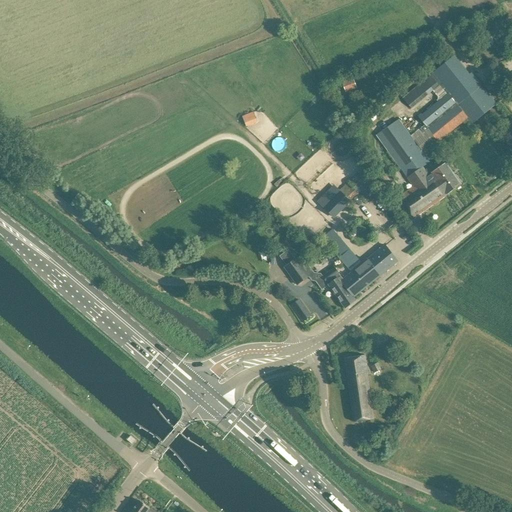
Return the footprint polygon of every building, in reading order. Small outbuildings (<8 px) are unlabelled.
[(498,32),(493,20),(485,23),(490,35),(498,32)] [(399,120),(377,135),(408,178),(422,167),(429,162),(423,154),(441,139),(466,118),(469,116),(474,122),(497,104),(482,85),(455,55),(431,75),(439,86),(446,95),(419,117),(425,124),(410,135),(399,120)] [(402,98),(411,108),(437,85),(428,75),(402,98)] [(353,76),(341,80),(345,91),(357,87),(353,76)] [(253,111),(243,116),(247,126),(258,121),(253,111)] [(414,187),(399,197),(409,209),(414,218),(447,194),(461,184),(455,176),(445,163),(432,172),(429,168),(425,171),(422,167),(408,178),(414,187)] [(340,190),(333,197),(343,208),(374,178),(363,168),(340,190)] [(338,212),(328,202),(323,208),(333,218),(338,212)] [(350,249),(342,239),(333,229),(325,236),(334,246),(342,256),(350,249)] [(397,261),(391,253),(385,245),(344,279),(341,281),(354,297),(397,261)] [(321,273),(314,272),(305,260),(300,264),(297,259),(285,267),(297,284),(309,276),(312,280),(315,281),(322,289),(329,285),(340,300),(339,300),(340,302),(341,301),(345,308),(356,300),(354,297),(341,281),(344,279),(335,267),(331,271),(323,276),(321,273)] [(396,350),(386,356),(390,363),(400,357),(396,350)] [(366,355),(345,358),(354,422),(364,420),(374,419),(366,355)] [(372,365),(375,373),(380,371),(376,363),(372,365)] [(410,398),(404,384),(393,389),(399,403),(410,398)] [(136,440),(131,435),(127,440),(132,444),(136,440)] [(156,511),(140,500),(131,511),(156,511)]
